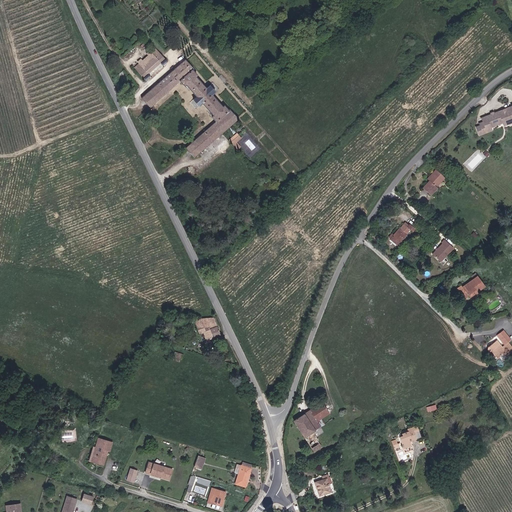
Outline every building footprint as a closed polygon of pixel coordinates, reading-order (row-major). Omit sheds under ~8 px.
[(156,50),(136,67),(144,76),(164,59),(156,50)] [(189,150),(196,157),(239,119),(230,109),(228,111),(220,101),(219,103),(212,96),(217,92),(211,86),(208,89),(200,80),(201,79),(193,69),(194,68),(187,60),(143,98),(150,106),(151,107),(180,82),(189,91),(190,90),(197,97),(192,102),(198,108),(203,104),(209,111),(208,113),(216,122),(187,148),(189,150)] [(504,123),(505,125),(509,124),(504,110),(483,118),(488,132),(492,130),(491,126),(497,124),(498,125),(504,123)] [(241,146),(237,141),(241,137),(236,132),(229,139),(239,149),(241,146)] [(429,193),(445,178),(437,170),(428,178),(430,180),(423,187),(429,193)] [(412,230),(413,231),(417,227),(411,223),(408,226),(405,223),(392,239),(399,245),(412,230)] [(442,261),(455,248),(446,240),(443,243),(444,244),(435,254),(442,261)] [(470,297),(474,295),(473,293),(476,291),(477,292),(485,286),(475,274),(471,277),(473,280),(464,287),(463,285),(458,288),(465,298),(469,295),(470,297)] [(214,317),(196,320),(198,330),(202,330),(205,339),(221,334),(214,317)] [(498,357),(504,352),(507,355),(511,350),(511,348),(507,344),(503,347),(497,340),(489,347),(488,350),(491,353),(493,351),(498,357)] [(330,414),(323,402),(294,420),(315,453),(324,448),(314,432),(322,427),(319,422),(330,414)] [(408,439),(411,438),(411,440),(421,437),(417,426),(408,429),(408,431),(402,433),(403,435),(399,436),(403,447),(410,445),(408,439)] [(96,455),(94,461),(103,464),(108,451),(111,452),(114,443),(99,438),(96,447),(93,455),(96,455)] [(194,466),(202,469),(206,457),(198,454),(194,466)] [(162,476),(161,477),(170,480),(173,470),(150,462),(147,473),(152,474),(152,472),(162,476)] [(241,465),(235,483),(245,486),(250,467),(241,465)] [(138,471),(131,469),(127,480),(134,482),(138,471)] [(316,481),(320,495),(332,492),(328,479),(330,479),(329,474),(322,476),(323,479),(316,481)] [(186,490),(191,491),(196,476),(191,475),(186,490)] [(226,491),(216,488),(211,503),(222,506),(226,491)] [(91,503),(94,496),(84,493),(82,500),(91,503)] [(73,511),(77,499),(68,496),(62,511),(73,511)] [(20,511),(19,502),(14,503),(5,504),(6,511),(20,511)]
